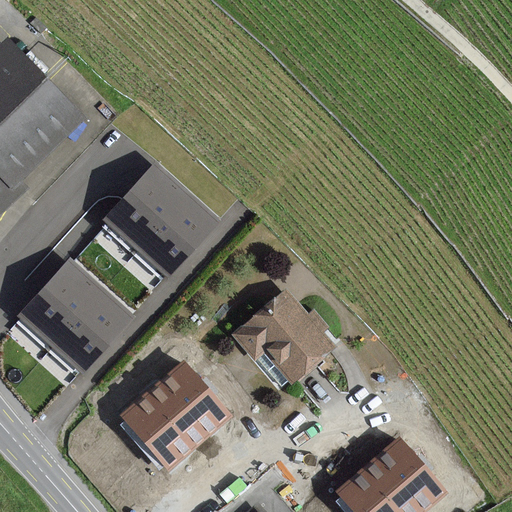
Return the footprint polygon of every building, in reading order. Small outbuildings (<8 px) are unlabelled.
[(83,119),(3,38),(0,41),(0,213),(26,188),(19,182),(83,119)] [(218,226),(156,170),(109,222),(171,278),(218,226)] [(134,314),(72,258),(25,310),(87,366),(134,314)] [(330,346),(280,287),(229,329),(279,388),(330,346)] [(184,363),(122,416),(168,469),(230,415),(184,363)] [(404,441),(340,494),(354,511),(419,511),(445,491),(404,441)]
